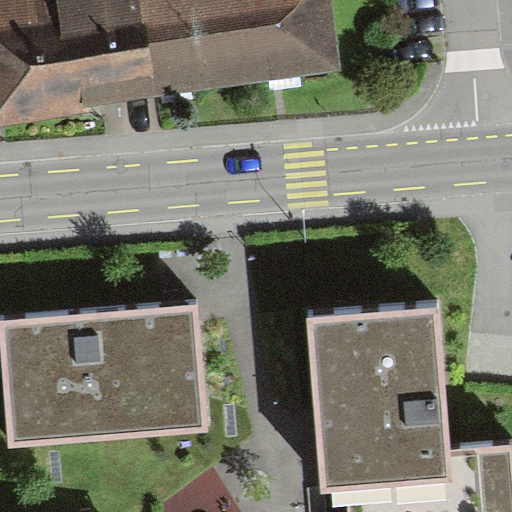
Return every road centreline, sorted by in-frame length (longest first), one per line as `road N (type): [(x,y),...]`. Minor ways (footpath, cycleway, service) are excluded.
road 1 (primary): [(483,159),(0,198)]
road 2 (residential): [(483,159),(470,0)]
